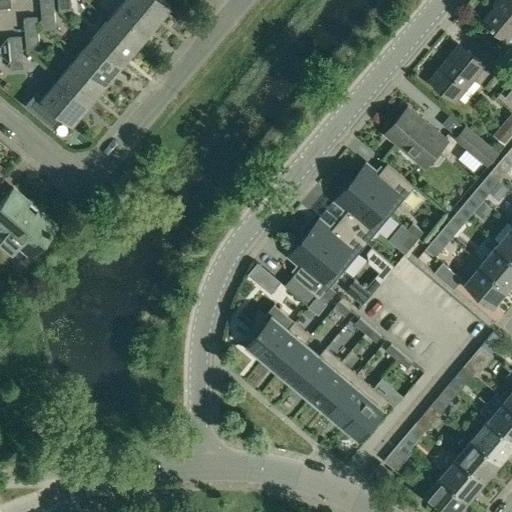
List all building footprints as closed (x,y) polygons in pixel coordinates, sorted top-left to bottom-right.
[(0,0),(0,8),(12,8),(10,0),(0,0)] [(52,0),(40,0),(43,30),(55,30),(52,0)] [(70,0),(57,0),(59,12),(72,11),(70,0)] [(123,0),(107,20),(139,46),(155,27),(123,0)] [(163,0),(123,0),(155,27),(171,7),(163,0)] [(511,0),(500,0),(484,20),(508,39),(511,34),(511,0)] [(37,17),(24,18),(26,50),(39,49),(37,17)] [(107,20),(91,39),(122,65),(139,46),(107,20)] [(21,36),(8,37),(10,69),(23,68),(21,36)] [(91,39),(75,58),(106,84),(122,65),(91,39)] [(460,45),(431,79),(456,99),(484,66),(488,69),(496,59),(477,42),(468,52),(460,45)] [(75,58),(58,77),(90,103),(106,84),(75,58)] [(511,67),(507,63),(498,73),(507,82),(511,76),(511,67)] [(37,91),(26,104),(54,128),(64,115),(73,123),(90,103),(58,77),(43,96),(37,91)] [(386,132),(426,166),(448,140),(408,107),(386,132)] [(511,111),(503,123),(511,130),(511,111)] [(456,138),(487,165),(498,152),(466,126),(456,138)] [(511,158),(506,154),(496,165),(506,173),(511,165),(511,158)] [(365,163),(351,181),(390,215),(414,186),(387,163),(378,174),(365,163)] [(490,173),(481,184),(490,192),(500,181),(490,173)] [(351,181),(336,199),(348,209),(340,219),(367,242),(390,215),(351,181)] [(0,201),(0,234),(1,236),(0,237),(0,243),(10,252),(15,247),(18,250),(26,257),(28,254),(54,223),(12,188),(0,201)] [(474,192),(464,203),(474,211),(484,200),(474,192)] [(458,211),(448,222),(458,230),(467,219),(458,211)] [(319,219),(304,237),(344,270),(367,242),(340,219),(331,230),(319,219)] [(413,223),(408,229),(412,233),(418,238),(424,232),(413,223)] [(511,227),(497,244),(511,257),(511,227)] [(442,230),(432,241),(441,249),(451,238),(442,230)] [(412,233),(403,243),(410,249),(418,238),(412,233)] [(304,237),(289,254),(302,265),(299,268),(292,276),(316,296),(320,299),(321,297),(330,287),(344,270),(304,237)] [(511,257),(497,244),(481,264),(509,287),(511,283),(511,257)] [(443,262),(435,272),(454,289),(462,279),(443,262)] [(481,264),(465,283),(492,306),(509,287),(481,264)] [(292,276),(285,285),(309,305),(316,296),(292,276)] [(375,278),(365,288),(372,294),(381,283),(375,278)] [(355,280),(346,290),(363,304),(372,294),(365,288),(355,280)] [(330,287),(321,297),(327,302),(336,292),(330,287)] [(340,300),(334,307),(345,316),(350,309),(340,300)] [(256,335),(248,344),(265,358),(295,321),(295,320),(274,303),(264,315),(258,309),(250,330),(256,335)] [(355,324),(365,333),(371,326),(360,317),(355,324)] [(295,321),(265,358),(280,371),(311,334),(295,321)] [(371,326),(365,333),(376,342),(381,336),(371,326)] [(311,334),(280,371),(296,384),(327,347),(326,347),(320,354),(305,342),(312,335),(311,334)] [(391,344),(386,350),(397,359),(402,353),(391,344)] [(464,365),(474,373),(477,375),(493,356),(481,345),(464,365)] [(327,347),(296,384),(311,397),(342,360),(327,347)] [(402,353),(397,359),(407,368),(413,362),(402,353)] [(342,360),(311,397),(327,410),(358,374),(342,360)] [(464,384),(474,373),(464,365),(455,376),(464,384)] [(358,374),(327,410),(343,423),(373,387),(358,374)] [(373,387),(343,423),(359,437),(388,402),(390,400),(397,392),(382,379),(375,388),(373,387)] [(439,395),(448,403),(458,391),(449,384),(439,395)] [(511,405),(505,399),(489,418),(511,437),(511,405)] [(423,414),(432,422),(442,411),(433,403),(423,414)] [(511,437),(489,418),(473,438),(501,461),(511,448),(511,437)] [(407,434),(416,442),(426,430),(417,422),(407,434)] [(473,438),(457,457),(485,480),(501,461),(473,438)] [(384,460),(397,471),(413,451),(401,441),(384,460)] [(457,457),(441,476),(469,500),(485,480),(457,457)] [(441,476),(425,495),(444,511),(458,511),(469,500),(441,476)]
